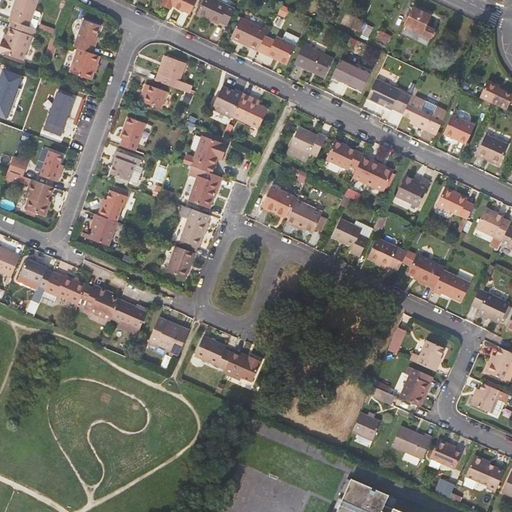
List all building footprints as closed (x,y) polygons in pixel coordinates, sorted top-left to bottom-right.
[(17,0),(11,20),(14,21),(30,27),(39,0),(17,0)] [(173,5),(191,13),(197,0),(163,0),(163,2),(172,7),(173,5)] [(220,20),(228,24),(235,8),(217,0),(202,0),(197,13),(218,24),(220,20)] [(406,25),(402,33),(427,43),(430,36),(431,37),(435,29),(426,25),(431,14),(413,7),(405,25),(406,25)] [(231,38),(258,50),(264,37),(268,30),(241,17),(231,38)] [(357,19),(352,29),(368,36),(373,26),(357,19)] [(84,20),(74,47),(75,47),(92,54),(97,41),(95,40),(96,37),(100,26),(84,20)] [(31,37),(34,28),(30,27),(14,21),(8,36),(6,42),(3,40),(0,47),(0,52),(22,61),(31,37)] [(59,30),(40,24),(38,30),(39,30),(53,35),(57,36),(59,30)] [(380,30),(377,36),(387,41),(390,34),(380,30)] [(45,58),(49,60),(56,40),(57,36),(53,35),(45,58)] [(276,42),(264,37),(258,50),(269,55),(270,53),(280,58),(279,60),(285,63),(294,45),(278,37),(276,42)] [(353,48),(356,42),(350,39),(347,45),(353,48)] [(52,61),(60,41),(56,40),(49,60),(52,61)] [(334,60),(303,45),(294,63),(325,78),(334,60)] [(67,71),(87,79),(90,72),(93,73),(94,71),(97,64),(99,56),(92,54),(75,47),(67,71)] [(169,57),(165,56),(156,81),(162,83),(165,76),(162,75),(169,57)] [(187,63),(169,57),(162,75),(165,76),(162,83),(190,93),(192,86),(180,81),(187,63)] [(371,73),(341,58),(330,80),(337,84),(339,80),(362,92),(371,73)] [(0,73),(0,116),(11,119),(23,74),(2,68),(0,73)] [(392,108),(404,114),(412,96),(376,79),(367,98),(390,110),(392,108)] [(499,89),(500,85),(488,80),(480,97),(494,103),(502,107),(507,110),(511,99),(511,94),(505,92),(499,89)] [(147,85),(144,95),(141,102),(161,109),(167,92),(147,85)] [(214,110),(233,118),(234,116),(245,93),(237,90),(236,92),(224,87),(219,98),(217,104),(214,110)] [(56,90),(45,133),(64,137),(74,94),(56,90)] [(254,98),(245,93),(234,116),(262,129),(270,109),(260,105),(253,101),(254,98)] [(403,115),(411,119),(417,122),(416,125),(436,135),(448,110),(437,105),(434,112),(422,106),(426,100),(416,95),(413,94),(412,96),(404,114),(403,115)] [(453,114),(444,133),(467,143),(475,125),(453,114)] [(123,138),(120,145),(135,151),(145,124),(128,117),(120,138),(123,138)] [(300,126),(290,146),(310,156),(311,153),(317,156),(326,136),(319,133),(318,135),(300,126)] [(508,143),(486,133),(477,154),(500,164),(508,143)] [(219,155),(224,156),(227,147),(203,139),(192,166),(205,171),(213,174),(216,166),(215,166),(217,158),(219,155)] [(349,166),(357,169),(363,155),(364,154),(335,141),(327,159),(348,169),(349,166)] [(307,162),(310,156),(290,146),(287,153),(307,162)] [(136,164),(128,162),(130,156),(116,151),(114,156),(117,157),(115,163),(111,174),(130,181),(138,184),(142,174),(134,171),(136,165),(136,164)] [(58,181),(61,172),(57,170),(59,164),(61,158),(48,153),(39,175),(58,181)] [(384,192),(393,172),(373,163),(374,161),(363,155),(357,169),(353,177),(384,192)] [(167,156),(165,162),(171,164),(173,159),(173,158),(167,156)] [(28,163),(13,158),(10,168),(9,171),(20,174),(23,176),(28,163)] [(394,170),(374,161),(373,163),(393,172),(394,170)] [(144,168),(136,165),(134,171),(142,174),(144,168)] [(198,176),(202,178),(205,171),(192,166),(191,166),(188,175),(197,179),(198,176)] [(18,179),(20,174),(9,171),(6,177),(17,181),(18,179)] [(219,193),(225,178),(213,174),(205,171),(202,178),(198,176),(197,179),(189,200),(211,208),(215,199),(217,192),(219,193)] [(18,179),(29,183),(31,178),(23,176),(20,174),(18,179)] [(299,174),(296,180),(304,184),(307,178),(301,175),(299,174)] [(420,183),(413,180),(405,175),(396,195),(419,207),(431,182),(422,178),(421,181),(420,183)] [(31,178),(29,183),(25,195),(29,197),(25,208),(45,215),(50,204),(46,203),(48,199),(50,193),(51,194),(54,187),(31,178)] [(286,214),(289,216),(297,200),(298,198),(271,186),(262,206),(277,213),(278,210),(286,214)] [(445,186),(444,188),(460,195),(460,193),(445,186)] [(361,194),(348,188),(344,196),(349,198),(358,201),(361,194)] [(460,195),(444,188),(436,205),(463,217),(467,219),(474,205),(466,202),(467,199),(460,195)] [(111,191),(107,201),(106,204),(102,203),(98,215),(116,221),(121,207),(125,208),(128,197),(111,191)] [(344,208),(349,198),(344,196),(340,206),(344,208)] [(286,222),(296,227),(298,224),(305,227),(314,231),(323,212),(297,200),(289,216),(286,222)] [(503,216),(486,208),(477,228),(503,239),(509,226),(511,221),(502,217),(503,216)] [(192,209),(181,241),(199,247),(203,236),(207,224),(210,215),(192,209)] [(116,230),(119,222),(116,221),(98,215),(97,214),(92,228),(94,229),(90,239),(108,245),(114,230),(116,230)] [(382,215),(376,227),(381,230),(386,217),(382,215)] [(456,232),(460,234),(467,219),(463,217),(456,232)] [(349,252),(360,257),(369,237),(372,230),(363,225),(361,229),(339,219),(331,237),(338,240),(342,242),(352,247),(349,252)] [(511,226),(509,226),(503,239),(502,241),(509,244),(508,247),(511,248),(511,226)] [(388,267),(398,271),(402,262),(404,257),(407,252),(377,238),(368,257),(378,261),(388,267)] [(181,241),(179,247),(197,253),(199,247),(181,241)] [(188,279),(197,253),(179,247),(178,246),(169,272),(188,279)] [(12,276),(21,256),(1,248),(0,249),(0,271),(8,275),(6,281),(9,282),(12,276)] [(491,253),(485,250),(482,256),(488,259),(491,253)] [(402,262),(409,265),(414,254),(407,251),(407,252),(404,257),(402,262)] [(420,279),(419,282),(434,288),(440,275),(442,271),(444,268),(416,255),(411,266),(408,273),(414,276),(420,279)] [(123,265),(132,268),(135,261),(126,258),(123,265)] [(39,264),(33,262),(27,259),(18,282),(25,285),(28,278),(41,284),(41,285),(46,288),(48,284),(53,272),(47,269),(48,268),(39,264)] [(469,284),(442,271),(440,275),(434,288),(432,292),(441,296),(442,294),(461,302),(469,284)] [(60,290),(58,295),(79,304),(87,284),(67,275),(66,277),(53,272),(48,284),(60,290)] [(60,290),(48,284),(46,288),(43,296),(55,301),(58,295),(60,290)] [(94,285),(86,305),(93,307),(91,312),(111,321),(111,319),(120,300),(112,297),(106,294),(107,291),(94,285)] [(509,304),(479,290),(471,306),(479,310),(477,313),(499,324),(509,304)] [(148,311),(136,306),(120,299),(120,300),(111,319),(121,323),(119,328),(137,336),(148,311)] [(138,302),(136,306),(148,311),(149,307),(138,302)] [(167,323),(168,321),(160,317),(149,343),(157,346),(157,344),(171,349),(170,353),(178,357),(190,329),(182,326),(181,328),(167,323)] [(406,331),(398,327),(388,350),(396,353),(406,331)] [(112,337),(105,334),(102,341),(108,344),(112,337)] [(226,346),(215,341),(211,340),(203,336),(195,357),(225,370),(232,353),(225,350),(226,346)] [(420,355),(417,362),(435,371),(439,363),(437,363),(440,356),(444,347),(427,340),(423,349),(420,355)] [(511,352),(500,347),(497,356),(495,359),(491,358),(486,369),(504,377),(511,361),(511,360),(511,352)] [(240,356),(232,353),(225,370),(224,373),(242,381),(243,378),(254,383),(262,362),(250,357),(248,360),(240,356)] [(414,353),(411,360),(417,362),(420,355),(414,353)] [(410,375),(400,398),(417,405),(420,406),(424,396),(422,395),(431,375),(410,366),(407,373),(410,375)] [(433,376),(431,375),(422,395),(424,396),(433,376)] [(499,385),(490,381),(488,385),(497,389),(499,385)] [(391,387),(380,382),(377,388),(388,392),(391,387)] [(225,385),(219,383),(216,390),(222,393),(225,385)] [(477,395),(474,393),(470,402),(495,414),(505,393),(497,389),(488,385),(483,383),(479,390),(477,395)] [(392,404),(396,396),(388,392),(377,388),(373,386),(372,385),(369,394),(392,404)] [(381,421),(360,412),(352,431),(373,440),(381,421)] [(392,446),(422,459),(433,436),(425,433),(425,436),(401,426),(392,446)] [(450,447),(451,445),(438,440),(429,461),(454,471),(461,453),(455,450),(450,447)] [(486,488),(495,491),(504,471),(489,464),(484,462),(485,459),(475,455),(466,476),(487,485),(486,488)] [(511,496),(511,471),(502,492),(511,496)] [(402,511),(393,508),(393,510),(384,506),(389,496),(351,479),(342,500),(336,511),(402,511)] [(436,488),(434,493),(448,499),(451,492),(454,485),(445,480),(440,490),(436,488)] [(463,497),(451,492),(448,499),(460,504),(463,497)] [(338,498),(332,511),(336,511),(342,500),(338,498)]
